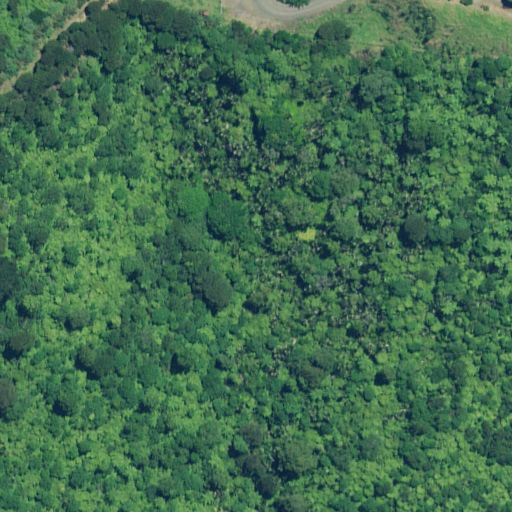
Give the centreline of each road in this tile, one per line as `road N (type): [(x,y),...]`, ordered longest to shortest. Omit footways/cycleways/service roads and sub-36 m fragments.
road 1 (track): [(201,0),(157,4),(0,76)]
road 2 (track): [(255,0),(319,38),(423,0)]
